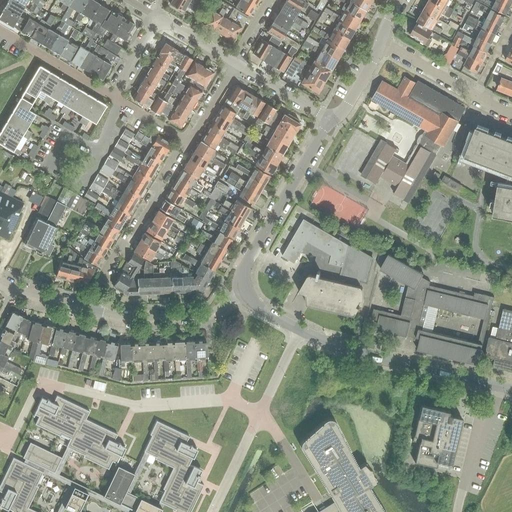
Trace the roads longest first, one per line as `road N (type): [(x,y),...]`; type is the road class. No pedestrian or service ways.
road 1 (unclassified): [(511,390),(353,351),(299,329)]
road 2 (residential): [(90,310),(97,281),(132,237),(182,140)]
road 3 (unclassified): [(244,291),(247,261),(330,119)]
road 4 (residential): [(0,441),(15,430),(39,381),(131,404)]
road 5 (residential): [(244,291),(202,316),(122,318),(90,310)]
road 6 (residential): [(131,404),(229,399),(259,413)]
road 7 (residential): [(112,96),(0,30)]
road 8 (unknown): [(475,95),(468,166),(511,186)]
